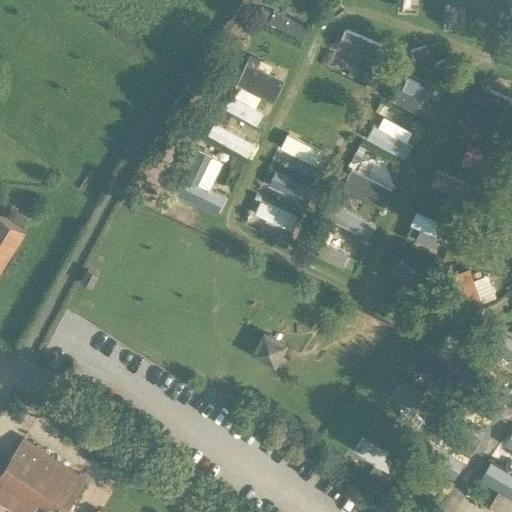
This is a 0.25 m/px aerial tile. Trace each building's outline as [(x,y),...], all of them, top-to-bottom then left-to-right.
[(265,22),(307,36),(311,25),(269,10),(265,22)] [(363,53),(370,37),(346,27),(339,44),(363,53)] [(250,53),(236,83),(274,102),(285,80),(269,72),(273,64),(250,53)] [(323,70),(318,84),(347,94),(351,80),(323,70)] [(408,76),(397,101),(433,117),(440,103),(423,96),(428,85),(408,76)] [(474,97),(487,103),(492,91),(479,85),(474,97)] [(396,92),(387,87),(383,95),(392,100),(396,92)] [(385,115),(380,126),(374,123),(367,138),(405,155),(417,129),(385,115)] [(216,119),(208,133),(250,155),(257,141),(216,119)] [(295,154),(321,166),(340,126),(328,120),(318,142),(304,136),(295,154)] [(469,143),(460,162),(483,172),(492,153),(469,143)] [(354,155),(361,158),(366,147),(360,144),(354,155)] [(181,174),(172,193),(215,213),(224,195),(200,183),(213,157),(196,149),(184,175),(181,174)] [(352,167),(343,184),(387,205),(395,187),(352,167)] [(276,168),(270,184),(303,198),(309,183),(276,168)] [(293,229),(299,215),(262,198),(256,212),(293,229)] [(328,216),(371,237),(379,223),(335,202),(328,216)] [(411,224),(453,240),(459,225),(417,209),(411,224)] [(0,266),(25,228),(0,212),(0,266)] [(290,236),(281,233),(278,239),(287,243),(290,236)] [(342,264),(349,251),(324,238),(317,250),(342,264)] [(368,245),(358,239),(354,247),(364,252),(368,245)] [(469,240),(465,263),(506,269),(510,246),(469,240)] [(402,257),(393,267),(411,283),(420,273),(402,257)] [(90,286),(97,274),(88,269),(81,282),(90,286)] [(265,329),(253,354),(278,365),(290,340),(265,329)] [(450,330),(440,350),(452,356),(462,336),(450,330)] [(511,337),(499,330),(489,347),(502,354),(494,367),(507,375),(511,366),(511,337)] [(498,354),(488,348),(481,361),(491,367),(498,354)] [(424,390),(439,401),(455,379),(419,353),(410,366),(430,381),(424,390)] [(460,437),(477,445),(486,426),(469,418),(460,437)] [(390,470),(398,457),(363,435),(355,448),(390,470)] [(0,471),(0,493),(11,501),(43,452),(22,438),(0,471)] [(435,465),(454,477),(464,461),(445,449),(435,465)] [(34,511),(64,466),(43,452),(11,501),(27,511),(34,511)] [(479,477),(511,497),(511,476),(488,462),(479,477)] [(65,511),(85,481),(64,466),(34,511),(65,511)] [(27,511),(11,501),(0,493),(0,504),(11,511),(27,511)]
